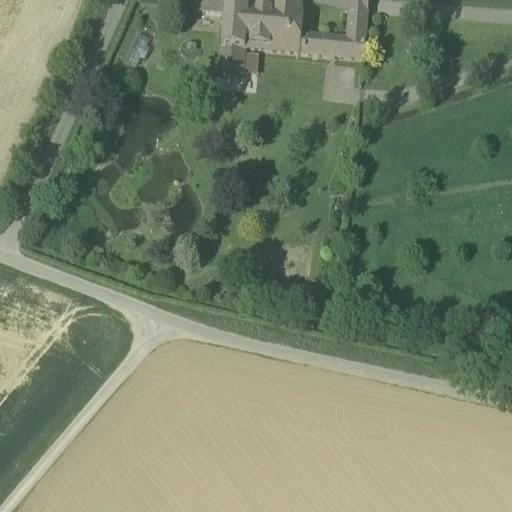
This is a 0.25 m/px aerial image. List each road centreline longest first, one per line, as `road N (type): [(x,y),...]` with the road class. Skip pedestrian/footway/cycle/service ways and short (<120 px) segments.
road 1 (unclassified): [(511,402),(178,325)]
road 2 (unclassified): [(118,0),(1,259)]
road 3 (unclassified): [(17,511),(178,325)]
road 4 (unclassified): [(178,325),(1,259)]
